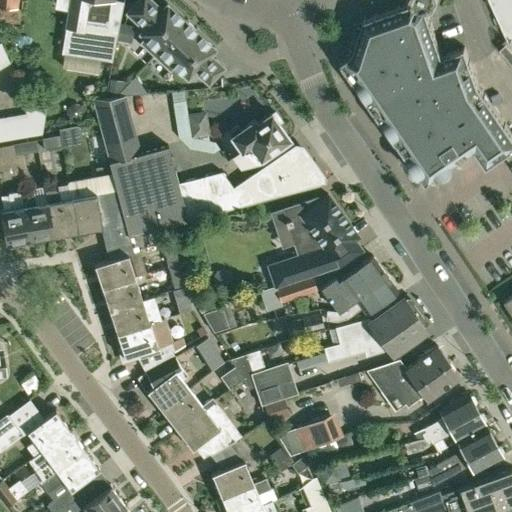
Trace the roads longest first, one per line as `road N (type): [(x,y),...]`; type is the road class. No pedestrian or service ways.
road 1 (tertiary): [(511,394),(351,155),(282,5)]
road 2 (residential): [(175,511),(22,304),(0,291)]
